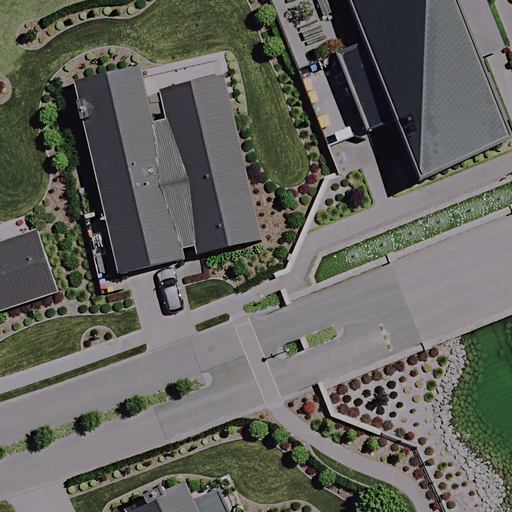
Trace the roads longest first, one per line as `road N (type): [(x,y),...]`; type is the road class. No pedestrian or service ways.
road 1 (residential): [(511,288),(0,475)]
road 2 (residential): [(0,418),(347,300),(511,233)]
